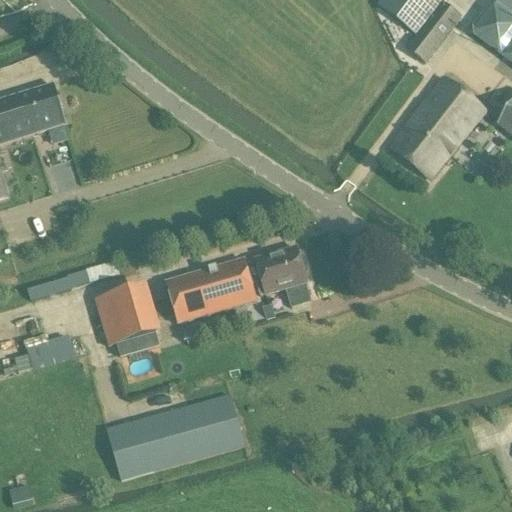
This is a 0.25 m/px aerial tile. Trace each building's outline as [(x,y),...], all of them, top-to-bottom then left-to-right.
[(386,0),(382,5),(417,34),(441,3),(442,4),(445,0),(386,0)] [(405,49),(424,64),(460,18),(441,3),(417,34),(405,49)] [(493,6),(471,36),(511,65),(511,15),(498,5),(496,8),(493,6)] [(389,151),(428,182),(485,113),(443,79),(389,151)] [(0,102),(0,149),(66,128),(53,86),(0,102)] [(511,139),(511,104),(494,126),(511,139)] [(0,152),(0,206),(10,203),(1,174),(13,171),(7,151),(0,152)] [(292,311),(311,306),(305,287),(307,286),(297,250),(254,263),(255,266),(246,268),(252,287),(256,285),(260,298),(265,297),(265,298),(286,292),(292,311)] [(178,327),(256,304),(252,287),(244,261),(165,284),(178,327)] [(122,346),(126,359),(158,350),(154,337),(161,335),(147,287),(95,302),(109,350),(122,346)] [(271,308),(263,311),(267,323),(275,321),(271,308)] [(20,360),(24,375),(78,360),(70,333),(27,344),(30,357),(20,360)] [(139,424),(153,475),(244,450),(230,398),(139,424)] [(30,486),(12,491),(16,506),(34,502),(30,486)]
